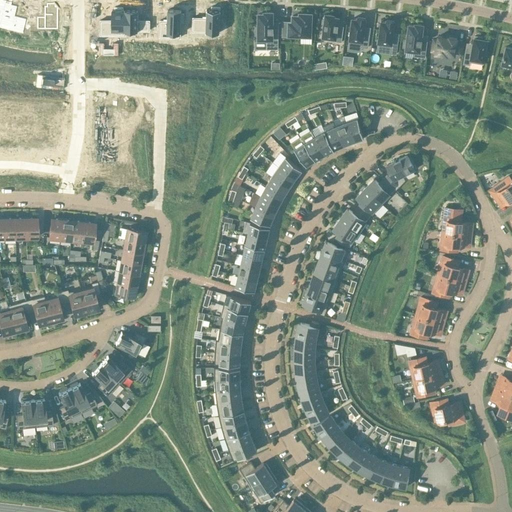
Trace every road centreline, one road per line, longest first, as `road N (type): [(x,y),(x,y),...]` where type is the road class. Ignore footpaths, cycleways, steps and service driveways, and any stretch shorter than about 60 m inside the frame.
road 1 (residential): [(476,511),(385,509),(326,484),(282,427),(268,360),(302,235),(334,186),(373,150),(401,138),(440,144),(468,173),(490,218)]
road 2 (residential): [(99,326),(152,301),(165,224),(153,212),(68,198)]
road 3 (residential): [(490,218),(486,276),(455,339),(457,366),(474,397)]
road 4 (residential): [(79,0),(74,167)]
road 5 (residential): [(0,384),(46,383),(70,372),(97,345),(99,326)]
